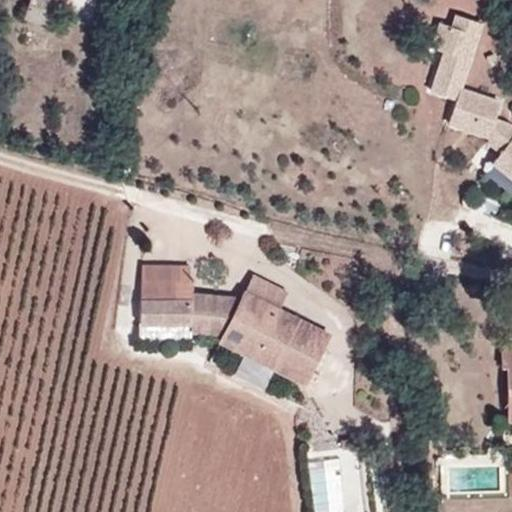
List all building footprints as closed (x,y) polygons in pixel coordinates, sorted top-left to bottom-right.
[(54,0),(29,0),(26,16),(49,22),(54,0)] [(465,88),(485,24),(454,13),(450,26),(440,22),(431,51),(442,55),(429,94),(461,102),(465,88)] [(502,99),(465,88),(461,102),(451,128),(487,140),(488,138),(496,115),(502,99)] [(511,126),(496,115),(488,138),(490,141),(488,144),(501,154),(493,165),(511,180),(511,126)] [(153,259),(153,275),(188,276),(189,261),(153,259)] [(150,275),(149,317),(201,320),(202,277),(188,276),(153,275),(150,275)] [(201,320),(210,323),(213,279),(202,277),(201,320)] [(210,323),(232,330),(254,285),(213,279),(210,323)] [(254,285),(232,330),(245,337),(253,331),(323,364),(341,327),(254,285)] [(245,337),(232,330),(230,335),(317,377),(323,364),(253,331),(245,337)] [(344,450),(309,455),(318,511),(346,511),(340,470),(347,469),(344,450)]
